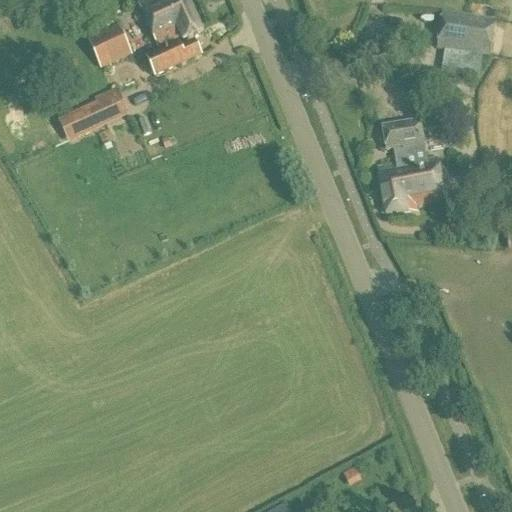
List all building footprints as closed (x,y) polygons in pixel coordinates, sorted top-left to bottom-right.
[(165,45),(167,50),(173,47),(171,42),(172,41),(182,37),(184,41),(202,33),(187,0),(148,0),(139,4),(158,47),(165,45)] [(490,58),(495,19),(440,12),(436,51),(445,52),(442,76),(478,80),(481,57),(490,58)] [(101,71),(132,56),(118,27),(87,41),(101,71)] [(181,52),(177,44),(173,47),(167,50),(146,60),(156,80),(202,59),(195,45),(181,52)] [(459,79),(449,82),(444,90),(447,100),(455,105),(464,102),(469,94),(467,84),(459,79)] [(69,144),(129,117),(116,89),(93,99),(96,104),(58,121),(69,144)] [(426,162),(419,122),(383,129),(387,152),(400,150),(403,165),(378,169),(386,217),(416,212),(416,207),(444,203),(437,160),(426,162)] [(467,240),(469,222),(447,220),(445,238),(467,240)]
